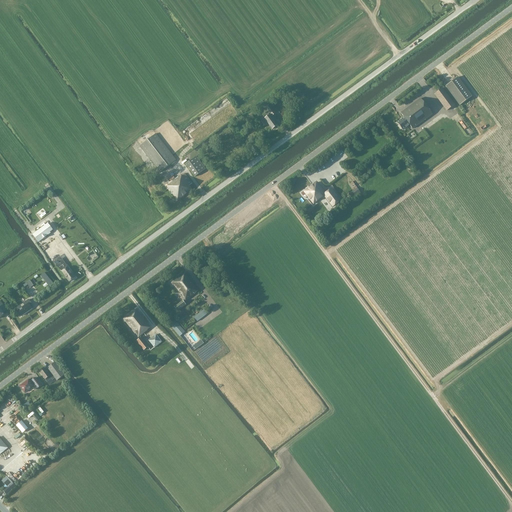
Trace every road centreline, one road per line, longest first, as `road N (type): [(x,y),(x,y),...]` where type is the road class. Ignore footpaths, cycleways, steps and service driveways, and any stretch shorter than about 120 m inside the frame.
road 1 (tertiary): [(0,385),(511,7)]
road 2 (unclassified): [(0,349),(474,0)]
road 3 (track): [(511,502),(272,183)]
